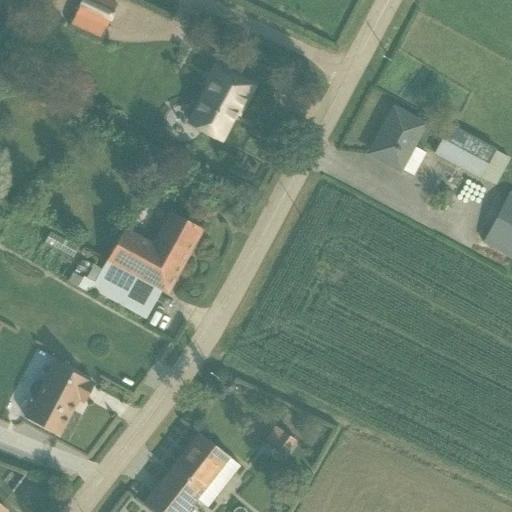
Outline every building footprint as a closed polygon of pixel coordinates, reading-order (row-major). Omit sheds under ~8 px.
[(80,0),(66,27),(94,42),(109,15),(80,0)] [(177,120),(216,144),(251,88),(212,64),(177,120)] [(360,154),(397,174),(424,123),(387,104),(360,154)] [(420,156),(483,184),(497,154),(463,139),(459,147),(430,134),(420,156)] [(511,194),(509,193),(486,236),(511,250),(511,194)] [(96,263),(161,298),(197,231),(160,211),(143,243),(116,228),(96,263)] [(14,416),(53,439),(86,383),(47,360),(14,416)] [(276,428),(266,442),(286,457),(296,443),(276,428)] [(236,470),(192,435),(134,505),(142,511),(182,511),(194,499),(205,508),(236,470)]
